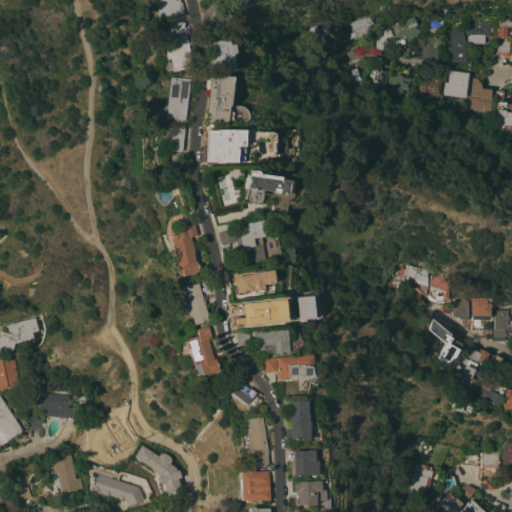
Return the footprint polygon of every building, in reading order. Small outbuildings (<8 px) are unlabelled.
[(177,1),(179,12),(174,13),(174,14),(157,20),(152,0),(175,0),(176,2),(177,1)] [(245,0),(247,1),(236,12),(224,0),(245,0)] [(228,14),(227,27),(213,26),(214,13),(228,14)] [(369,15),(370,19),(374,31),(349,39),(347,33),(352,31),(349,22),(369,15)] [(413,19),(414,18),(415,22),(417,26),(418,32),(414,37),(411,35),(410,35),(402,38),(392,38),(392,34),(386,36),(382,43),(382,49),(376,49),(377,40),(382,34),(381,33),(383,30),(386,29),(390,29),(388,25),(395,23),(395,22),(398,21),(399,23),(404,21),(404,23),(406,23),(404,19),(412,16),(413,19)] [(499,19),(505,20),(506,18),(508,19),(508,20),(511,21),(511,17),(511,33),(510,33),(510,37),(504,36),(504,38),(499,37),(499,36),(497,36),(499,19)] [(187,67),(170,71),(168,58),(164,59),(158,25),(179,20),(187,67)] [(490,22),(490,27),(493,27),(492,32),(491,32),(491,36),(485,35),(484,43),(468,42),(468,35),(467,35),(467,25),(466,25),(466,20),(490,22)] [(308,29),(316,25),(318,30),(326,25),(326,26),(329,24),(329,25),(334,23),(340,34),(334,38),(331,32),(323,37),(325,41),(317,45),(310,31),(308,29)] [(463,28),(466,42),(465,42),(465,45),(464,46),(467,59),(447,62),(445,47),(451,46),(449,30),(463,28)] [(233,52),(232,52),(233,59),(230,60),(232,69),(210,71),(209,57),(212,57),(210,45),(206,44),(206,36),(226,40),(227,44),(231,44),(233,52)] [(418,53),(422,54),(423,36),(437,37),(436,45),(440,45),(439,59),(418,57),(418,53)] [(361,47),(359,41),(371,38),(373,44),(361,47)] [(502,54),(498,53),(496,53),(498,39),(510,41),(509,52),(511,52),(511,41),(511,58),(511,55),(508,55),(508,56),(502,55),(502,54)] [(408,56),(395,55),(396,42),(409,43),(408,56)] [(375,83),(369,83),(370,77),(369,76),(370,73),(371,70),(371,65),(380,66),(379,69),(387,70),(385,85),(375,83)] [(444,82),(447,82),(449,70),(468,72),(465,97),(443,94),(444,82)] [(227,105),(226,111),(230,112),(229,122),(225,122),(225,123),(204,122),(208,74),(230,76),(228,105),(227,105)] [(401,74),(401,75),(402,75),(402,76),(409,78),(410,78),(410,86),(417,86),(416,96),(395,95),(395,96),(393,96),(394,79),(390,79),(391,75),(395,75),(395,76),(396,76),(396,74),(397,74),(401,74)] [(187,78),(183,121),(165,120),(165,121),(155,111),(156,104),(164,105),(167,76),(187,78)] [(481,89),(492,90),(491,112),(465,108),(470,76),(477,78),(482,84),(482,85),(481,89)] [(420,77),(441,80),(439,95),(432,94),(432,96),(427,96),(427,94),(418,93),(420,77)] [(511,124),(496,124),(497,101),(501,101),(501,99),(507,99),(510,98),(511,98),(511,124)] [(180,151),(165,150),(166,127),(182,124),(180,151)] [(200,160),(200,146),(203,146),(203,145),(202,145),(202,139),(204,139),(204,137),(202,137),(202,131),(204,131),(204,130),(215,130),(215,129),(243,130),(243,127),(251,128),(252,131),(265,132),(265,131),(269,131),(272,133),(273,136),(273,156),(263,157),(262,163),(262,164),(242,165),(242,162),(242,161),(223,161),(222,161),(220,162),(215,162),(215,164),(203,164),(203,161),(200,161),(200,160)] [(246,202),(248,191),(244,190),(245,189),(242,189),(244,174),(247,174),(248,169),(257,171),(257,172),(258,172),(258,173),(279,177),(279,179),(290,181),(287,200),(276,198),(277,193),(262,190),(261,192),(265,193),(263,205),(246,202)] [(214,177),(218,194),(230,191),(226,173),(214,177)] [(184,215),(180,217),(182,227),(194,224),(197,235),(190,236),(193,253),(194,260),(195,260),(196,264),(198,264),(199,268),(198,268),(199,272),(182,275),(182,274),(176,275),(170,245),(172,245),(171,241),(167,242),(165,232),(165,228),(166,223),(168,219),(171,217),(174,215),(183,213),(184,215)] [(246,261),(242,247),(237,249),(235,241),(221,245),(217,232),(232,228),(234,237),(243,235),(241,227),(244,226),(244,223),(263,220),(266,235),(259,236),(263,258),(246,261)] [(406,278),(402,277),(402,275),(399,274),(402,267),(406,268),(407,264),(417,267),(417,266),(424,268),(423,269),(427,270),(427,295),(422,293),(418,290),(418,286),(405,282),(406,279),(406,278)] [(236,286),(229,287),(227,275),(239,273),(240,276),(245,275),(249,273),(272,269),(274,282),(272,283),(269,284),(266,284),(262,284),(263,291),(252,293),(250,291),(237,293),(236,286)] [(433,275),(449,280),(450,283),(448,287),(448,299),(442,299),(435,299),(430,295),(429,278),(433,275)] [(208,320),(193,324),(190,315),(188,316),(182,297),(184,296),(182,287),(197,282),(208,320)] [(486,297),(486,302),(489,302),(490,303),(491,306),(489,307),(489,316),(488,316),(488,319),(483,319),(482,330),(471,329),(470,297),(486,297)] [(269,323),(255,324),(255,326),(240,327),(239,315),(237,315),(236,314),(232,314),(231,303),(257,300),(259,300),(260,300),(264,301),(266,303),(266,305),(267,307),(267,310),(265,314),(268,313),(269,323)] [(455,317),(451,314),(452,300),(467,301),(466,315),(467,315),(467,319),(466,319),(466,320),(462,320),(459,319),(459,317),(455,317)] [(492,340),(492,322),(493,322),(493,309),(507,310),(507,307),(511,307),(511,333),(506,333),(506,332),(504,332),(504,336),(504,340),(492,340)] [(0,335),(1,331),(8,333),(8,330),(6,331),(5,325),(35,317),(39,330),(32,332),(34,338),(14,343),(12,351),(9,351),(9,353),(0,350),(0,335)] [(432,318),(444,329),(443,330),(445,333),(448,334),(449,336),(449,338),(450,339),(451,337),(453,338),(455,335),(459,338),(457,341),(462,343),(453,358),(451,357),(443,371),(435,366),(439,358),(437,357),(445,343),(429,329),(432,318)] [(211,338),(207,339),(213,359),(215,358),(218,370),(201,374),(201,373),(196,374),(193,365),(192,365),(189,355),(191,355),(186,338),(198,335),(196,329),(208,326),(211,338)] [(235,331),(247,329),(249,342),(236,344),(235,331)] [(255,331),(286,329),(288,352),(263,353),(263,350),(254,351),(253,335),(251,335),(250,330),(255,330),(255,331)] [(483,364),(476,361),(476,363),(470,377),(474,379),(470,387),(459,382),(457,385),(447,380),(451,373),(449,373),(453,366),(452,365),(455,359),(459,361),(457,366),(458,366),(468,343),(474,346),(472,349),(478,351),(480,349),(488,352),(483,364)] [(311,354),(311,356),(313,356),(313,366),(310,366),(312,376),(310,376),(310,378),(307,378),(307,376),(288,377),(288,378),(275,379),(274,357),(311,354)] [(511,364),(499,382),(484,371),(496,354),(511,364)] [(13,357),(18,385),(0,388),(0,358),(1,358),(2,360),(13,357)] [(263,360),(270,359),(272,371),(264,372),(263,360)] [(245,373),(248,376),(243,383),(255,393),(246,404),(242,403),(230,394),(231,392),(223,386),(232,374),(240,380),(243,376),(245,373)] [(477,383),(480,384),(481,383),(489,388),(488,389),(501,396),(495,405),(472,391),(477,383)] [(291,396),(282,397),(282,387),(290,387),(291,396)] [(509,389),(508,393),(511,393),(511,394),(511,408),(507,407),(507,408),(504,407),(504,409),(501,407),(501,406),(501,405),(505,388),(509,389)] [(38,409),(39,398),(44,399),(44,402),(45,402),(46,393),(69,395),(68,407),(75,407),(74,418),(44,415),(44,409),(38,409)] [(0,395),(21,428),(20,429),(21,432),(0,445),(0,395)] [(306,400),(307,413),(308,413),(308,421),(309,421),(310,438),(285,439),(285,426),(285,421),(288,421),(287,409),(283,409),(283,401),(287,401),(306,400)] [(452,410),(455,401),(462,403),(459,412),(452,410)] [(39,415),(41,428),(32,429),(30,416),(39,415)] [(262,416),(267,451),(267,464),(251,464),(251,453),(249,453),(249,451),(242,447),(240,437),(246,432),(246,430),(249,430),(247,418),(262,416)] [(511,463),(501,463),(501,443),(511,443),(511,463)] [(162,485),(162,483),(163,482),(161,483),(158,482),(156,478),(158,475),(164,474),(163,474),(157,474),(152,470),(152,468),(141,461),(139,461),(136,459),(135,457),(134,456),(141,444),(158,455),(160,453),(165,453),(170,456),(171,460),(170,463),(176,467),(176,469),(173,471),(179,469),(181,477),(178,478),(181,491),(167,495),(166,492),(165,492),(163,490),(162,485)] [(292,474),(290,473),(290,467),(292,466),(293,466),(293,464),(291,464),(291,461),(293,461),(293,458),(291,458),(291,454),(293,453),(293,450),(314,450),(314,460),(317,460),(317,464),(320,464),(320,475),(314,475),(314,476),(309,476),(309,475),(292,475),(292,474)] [(469,454),(472,452),(477,451),(477,465),(460,464),(469,454)] [(481,451),(498,452),(497,471),(484,470),(484,467),(480,467),(481,451)] [(57,472),(47,475),(44,460),(71,454),(76,478),(80,477),(82,488),(61,492),(57,472)] [(431,478),(430,478),(428,488),(426,488),(425,493),(411,491),(415,463),(423,464),(428,465),(427,470),(432,470),(431,478)] [(240,500),(240,498),(237,498),(237,491),(238,491),(238,477),(239,477),(239,471),(267,470),(267,499),(240,500)] [(456,485),(444,488),(439,471),(454,477),(456,485)] [(138,486),(144,498),(128,506),(126,500),(108,494),(107,496),(98,493),(99,492),(90,489),(95,472),(138,486)] [(296,505),(296,491),(290,491),(290,480),(296,481),(312,481),(312,480),(319,480),(319,486),(324,490),(324,499),(322,501),(316,501),(316,504),(314,504),(314,505),(296,505)] [(497,481),(496,489),(494,488),(491,490),(484,484),(485,480),(497,481)] [(502,489),(508,484),(511,482),(511,494),(508,497),(502,489)] [(18,501),(14,489),(27,484),(31,496),(18,501)] [(475,489),(469,496),(463,500),(454,488),(467,484),(475,489)] [(455,498),(455,497),(462,503),(456,510),(454,511),(444,511),(437,505),(442,500),(441,499),(448,491),(455,498)] [(458,511),(471,499),(477,505),(478,504),(482,508),(481,508),(485,511),(458,511)] [(493,506),(496,500),(504,505),(502,508),(501,510),(495,507),(493,506)]
